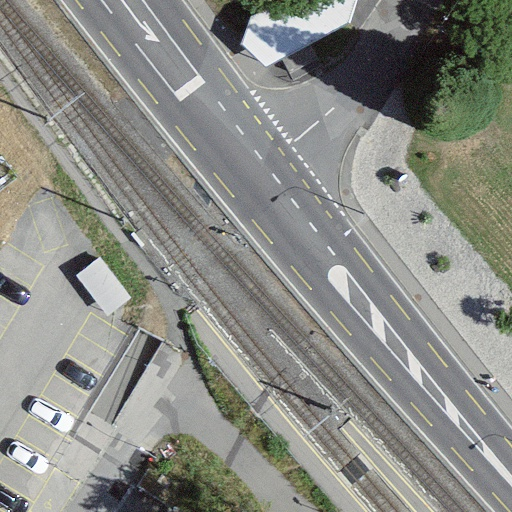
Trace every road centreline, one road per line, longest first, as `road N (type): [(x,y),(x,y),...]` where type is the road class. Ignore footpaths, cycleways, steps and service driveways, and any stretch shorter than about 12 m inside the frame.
road 1 (primary): [(254,180),(511,479)]
road 2 (unclassified): [(254,180),(323,117),(404,0)]
road 3 (primary): [(120,0),(254,180)]
